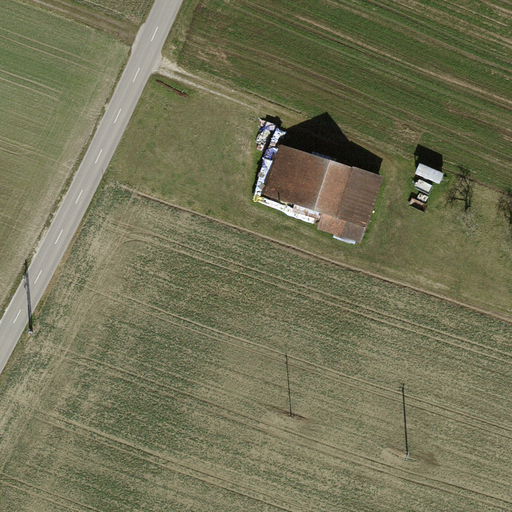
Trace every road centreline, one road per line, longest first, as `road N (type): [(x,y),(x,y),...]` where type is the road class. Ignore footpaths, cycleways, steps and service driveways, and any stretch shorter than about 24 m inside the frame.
road 1 (tertiary): [(0,343),(146,62),(169,0)]
road 2 (track): [(146,62),(359,144)]
